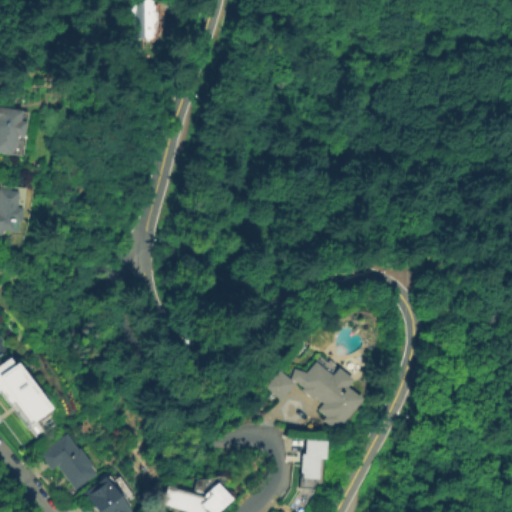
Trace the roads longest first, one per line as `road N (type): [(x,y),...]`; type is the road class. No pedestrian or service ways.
road 1 (tertiary): [(199,63),(142,248),(166,318),(198,337),(245,335),(334,272),(380,279),(407,304),(414,329),(408,368),(336,511)]
road 2 (residential): [(142,248),(128,257),(118,296),(177,428),(194,447),(251,439),(275,451),(276,475),(243,511)]
